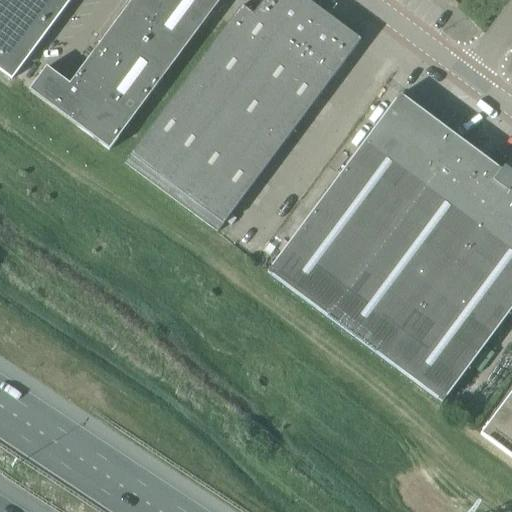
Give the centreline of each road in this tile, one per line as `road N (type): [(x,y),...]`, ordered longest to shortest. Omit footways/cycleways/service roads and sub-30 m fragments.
road 1 (motorway): [(132,511),(0,424)]
road 2 (residential): [(471,79),(364,0)]
